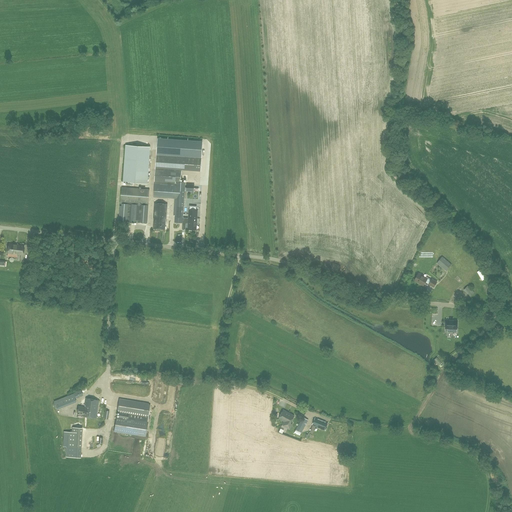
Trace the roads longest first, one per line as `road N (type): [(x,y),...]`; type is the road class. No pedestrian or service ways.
road 1 (unclassified): [(511,323),(462,307),(357,297),(273,259),(0,228)]
road 2 (track): [(499,319),(445,367),(410,426),(417,435)]
